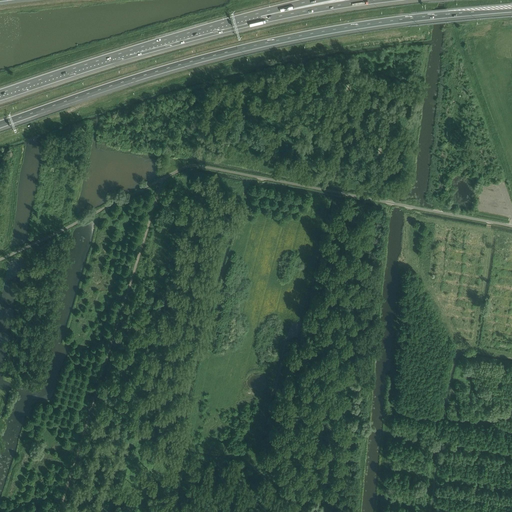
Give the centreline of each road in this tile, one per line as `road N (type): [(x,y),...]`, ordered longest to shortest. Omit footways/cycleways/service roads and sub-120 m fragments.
road 1 (motorway): [(0,125),(242,48),(378,22),(511,10)]
road 2 (motorway): [(0,94),(260,15)]
road 3 (motorway): [(260,15),(383,0)]
